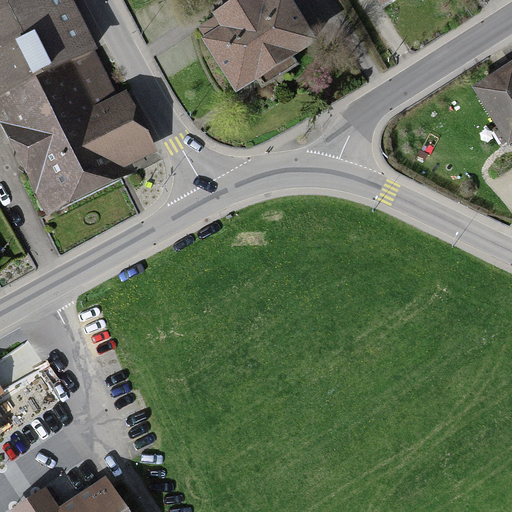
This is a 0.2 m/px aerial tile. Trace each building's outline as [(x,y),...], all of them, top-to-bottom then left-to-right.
[(22,0),(0,11),(0,99),(5,97),(93,53),(92,51),(91,52),(64,0),(22,0)] [(312,46),(282,0),(255,0),(202,34),(239,92),(312,46)] [(122,103),(119,105),(98,64),(93,53),(5,97),(10,108),(55,198),(133,160),(145,154),(147,153),(146,151),(146,152),(123,105),(122,103)] [(511,66),(510,64),(503,69),(507,75),(480,92),(503,128),(506,126),(511,134),(511,66)] [(0,424),(1,424),(0,422),(45,393),(33,375),(3,394),(0,390),(0,424)] [(118,511),(105,492),(74,511),(118,511)]
